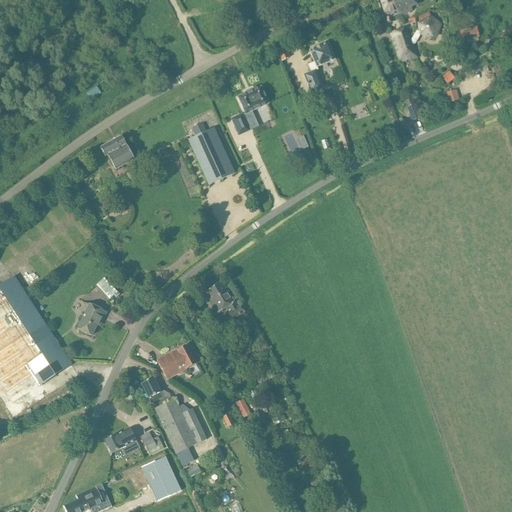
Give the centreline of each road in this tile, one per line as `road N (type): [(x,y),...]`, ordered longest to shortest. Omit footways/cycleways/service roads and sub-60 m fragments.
road 1 (unclassified): [(511,99),(350,168),(255,226),(158,302),(132,336),(50,511)]
road 2 (unclassified): [(0,199),(206,65)]
road 3 (unclassified): [(333,0),(206,65)]
